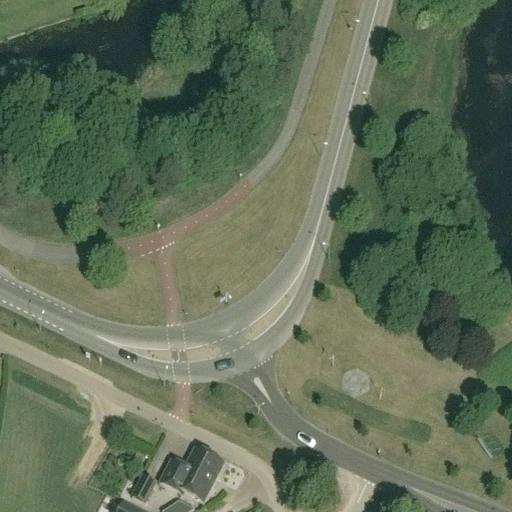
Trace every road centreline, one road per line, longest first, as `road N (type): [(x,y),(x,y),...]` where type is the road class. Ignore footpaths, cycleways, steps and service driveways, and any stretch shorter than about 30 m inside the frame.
road 1 (residential): [(283,511),(253,464),(0,340)]
road 2 (tertiary): [(316,232),(380,0)]
road 3 (residential): [(372,468),(287,423),(238,361)]
road 4 (tertiary): [(238,361),(284,328),(301,302),(316,232)]
road 5 (tertiary): [(93,334),(152,370),(181,373),(238,361)]
road 6 (tertiary): [(316,232),(263,302),(222,327)]
road 7 (tertiary): [(222,327),(177,337),(93,334)]
